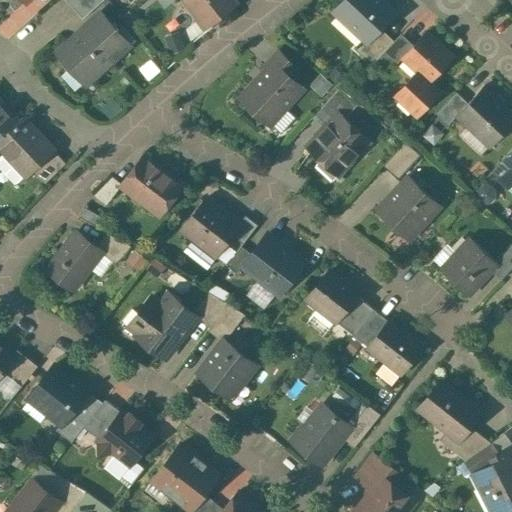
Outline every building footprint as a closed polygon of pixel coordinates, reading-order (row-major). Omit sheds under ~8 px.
[(66,0),(82,18),(102,0),(66,0)] [(186,0),(205,24),(233,2),(231,0),(186,0)] [(381,0),(344,0),(335,11),(366,40),(367,41),(380,27),(394,12),(381,0)] [(98,14),(57,50),(86,82),(128,45),(115,31),(114,32),(98,14)] [(380,27),(367,41),(366,40),(358,49),(373,63),(393,40),(380,27)] [(453,55),(427,31),(413,45),(402,57),(417,71),(428,82),(429,81),(435,81),(439,76),(439,70),(453,55)] [(401,33),(384,51),(397,62),(402,57),(413,45),(401,33)] [(298,70),(276,50),(263,65),(266,67),(267,68),(274,61),(291,77),(298,70)] [(274,61),(267,68),(266,67),(239,96),(269,124),(302,87),(291,77),(274,61)] [(428,82),(417,71),(395,94),(417,115),(439,91),(429,81),(428,82)] [(511,121),(511,111),(484,85),(467,103),(455,116),(488,147),(511,121)] [(339,87),(314,114),(326,125),(338,112),(344,118),(358,102),(339,87)] [(467,103),(456,92),(436,113),(447,125),(455,116),(467,103)] [(17,121),(0,101),(0,137),(18,121),(17,121)] [(344,118),(338,112),(326,125),(307,145),(322,159),(326,155),(342,169),(368,140),(344,118)] [(52,149),(22,117),(17,121),(18,121),(0,137),(0,146),(6,152),(25,173),(26,174),(32,169),(52,149)] [(404,140),(382,164),(398,179),(421,154),(404,140)] [(511,147),(503,157),(511,165),(511,147)] [(52,149),(32,169),(45,183),(65,163),(52,149)] [(25,173),(6,152),(0,157),(0,165),(16,182),(25,173)] [(180,186),(143,156),(122,184),(133,193),(134,197),(142,203),(146,202),(160,213),(180,186)] [(112,176),(94,195),(106,204),(122,184),(112,176)] [(439,204),(408,176),(379,208),(410,236),(439,204)] [(240,221),(207,196),(181,229),(215,256),(231,235),(241,222),(240,221)] [(245,215),(240,221),(241,222),(231,235),(242,243),(257,225),(245,215)] [(96,246),(76,231),(47,268),(73,289),(102,252),(103,251),(96,246)] [(305,261),(267,232),(250,253),(241,266),(279,295),(305,261)] [(130,245),(107,233),(96,246),(103,251),(102,252),(116,263),(130,245)] [(470,241),(445,269),(443,268),(442,268),(468,292),(469,291),(467,290),(487,268),(489,270),(496,263),(495,262),(470,239),(469,240),(470,241)] [(511,243),(511,244),(495,262),(496,263),(489,270),(500,280),(511,266),(511,243)] [(250,253),(241,246),(226,265),(236,273),(241,266),(250,253)] [(341,279),(329,270),(307,298),(336,321),(356,295),(358,293),(348,285),(347,282),(343,279),(341,279)] [(228,303),(207,290),(191,310),(198,315),(196,317),(209,327),(228,303)] [(160,303),(151,295),(137,314),(146,321),(135,334),(165,357),(196,317),(198,315),(191,310),(168,292),(160,303)] [(374,309),(356,295),(336,321),(354,335),(374,309)] [(209,327),(207,330),(222,341),(224,338),(225,339),(244,314),(228,303),(209,327)] [(354,335),(353,335),(368,347),(389,321),(374,309),(354,335)] [(421,347),(389,321),(368,347),(401,373),(421,347)] [(225,339),(224,338),(222,341),(198,371),(230,397),(231,395),(228,393),(241,376),(244,379),(256,364),(225,339)] [(13,354),(0,343),(0,372),(2,370),(21,385),(37,365),(17,349),(13,354)] [(75,380),(54,364),(27,397),(60,423),(62,424),(86,394),(80,389),(75,380)] [(457,390),(452,392),(440,382),(441,381),(440,380),(419,408),(420,408),(421,407),(459,438),(469,425),(480,411),(470,404),(466,405),(461,401),(462,394),(457,390)] [(86,394),(62,424),(60,423),(55,429),(71,441),(74,438),(83,426),(102,402),(92,394),(86,394)] [(120,411),(105,399),(102,402),(83,426),(91,433),(98,439),(120,411)] [(350,424),(322,403),(306,424),(304,422),(292,437),(322,461),(342,437),(351,426),(350,424)] [(366,403),(350,424),(351,426),(342,437),(354,446),(380,414),(366,403)] [(141,420),(130,412),(127,415),(121,410),(120,411),(98,439),(99,439),(100,444),(108,450),(113,450),(115,450),(130,463),(153,435),(138,423),(141,420)] [(490,442),(469,425),(459,438),(462,440),(454,451),(465,460),(490,442)] [(91,433),(83,426),(74,438),(82,444),(91,433)] [(511,446),(498,454),(490,442),(465,460),(472,472),(492,511),(497,511),(511,504),(511,446)] [(220,473),(180,443),(152,479),(190,509),(191,509),(204,493),(220,473)] [(395,471),(373,453),(354,477),(367,487),(378,474),(387,481),(395,471)] [(387,481),(378,474),(367,487),(362,494),(367,497),(354,511),(397,511),(399,510),(400,511),(403,511),(413,501),(387,481)] [(53,494),(32,478),(12,503),(17,507),(12,511),(50,511),(53,510),(60,500),(53,494)] [(70,511),(87,491),(65,478),(53,494),(60,500),(53,510),(55,511),(70,511)] [(265,511),(238,490),(223,508),(220,511),(265,511)] [(204,493),(191,509),(190,509),(186,511),(203,511),(213,500),(204,493)] [(213,500),(203,511),(220,511),(223,508),(213,500)]
